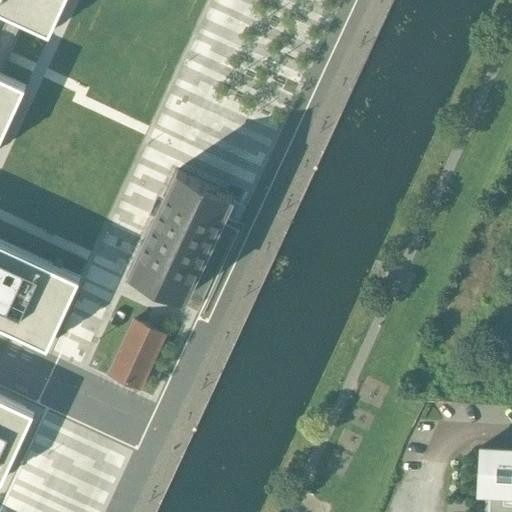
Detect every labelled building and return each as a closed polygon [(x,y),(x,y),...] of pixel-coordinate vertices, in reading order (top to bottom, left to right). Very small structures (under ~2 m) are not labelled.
[(0,0),(0,2),(8,6),(25,14),(52,26),(64,0),(0,0)] [(25,14),(8,6),(6,11),(0,23),(0,61),(2,62),(4,59),(23,19),(25,14)] [(0,136),(29,75),(2,62),(0,61),(0,136)] [(180,164),(132,268),(185,293),(234,189),(180,164)] [(0,339),(44,358),(80,274),(69,269),(0,237),(0,339)] [(133,318),(109,374),(142,388),(166,332),(133,318)] [(0,381),(0,465),(5,467),(37,398),(0,381)] [(511,511),(511,452),(479,450),(475,511),(511,511)]
